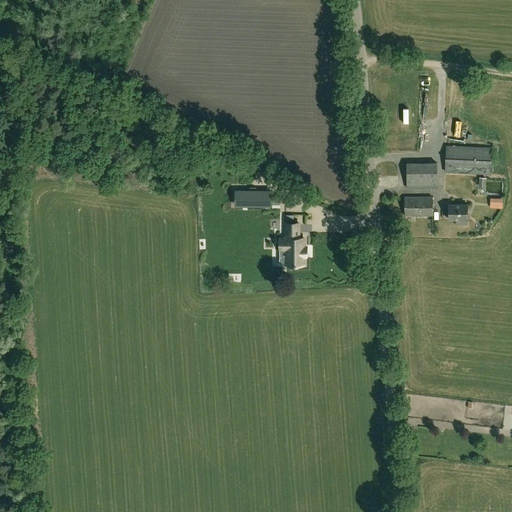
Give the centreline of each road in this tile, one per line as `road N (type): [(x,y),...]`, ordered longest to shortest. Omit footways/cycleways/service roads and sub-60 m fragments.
road 1 (unclassified): [(398,511),(354,0)]
road 2 (track): [(511,74),(362,57)]
